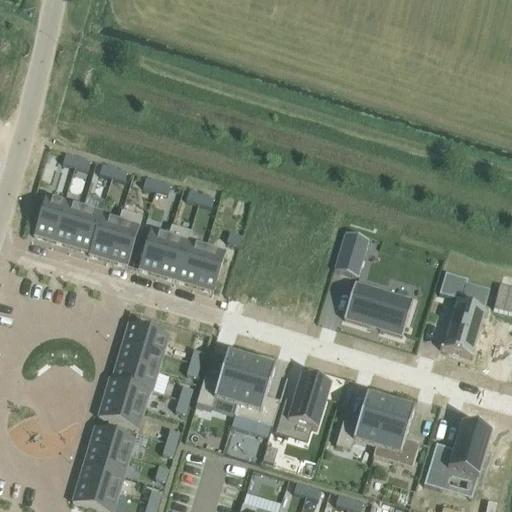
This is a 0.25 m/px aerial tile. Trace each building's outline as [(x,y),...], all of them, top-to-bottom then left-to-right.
[(65,158),(62,167),(74,171),(77,162),(65,158)] [(77,162),(74,171),(87,175),(90,165),(77,162)] [(102,169),(99,179),(111,182),(114,173),(102,169)] [(114,173),(111,182),(124,186),(127,176),(114,173)] [(145,182),(142,192),(155,195),(158,186),(145,182)] [(158,186),(155,195),(167,199),(170,190),(158,186)] [(188,195),(186,205),(198,208),(201,199),(188,195)] [(45,199),(33,239),(52,245),(64,204),(45,199)] [(201,199),(198,208),(211,212),(213,203),(201,199)] [(64,204),(52,245),(71,250),(83,210),(64,204)] [(83,210),(71,250),(89,256),(88,258),(101,216),(83,210)] [(101,216),(88,258),(107,264),(122,214),(121,214),(118,223),(101,218),(102,216),(101,216)] [(122,214),(107,264),(127,269),(141,220),(122,214)] [(150,233),(138,273),(157,279),(172,229),(171,229),(168,238),(150,233)] [(172,229),(157,279),(175,284),(190,235),(172,229)] [(190,235),(175,284),(194,290),(206,250),(188,244),(191,235),(190,235)] [(345,236),(334,274),(357,281),(368,244),(345,236)] [(229,237),(226,246),(239,250),(242,240),(229,237)] [(253,256),(242,291),(260,296),(259,297),(272,301),(272,300),(292,306),(300,279),(319,285),(328,252),(301,244),(293,269),(253,256)] [(206,250),(194,290),(213,295),(225,255),(206,250)] [(33,291),(36,280),(22,277),(19,288),(33,291)] [(445,277),(439,298),(458,304),(457,306),(456,305),(442,351),(440,351),(440,352),(472,362),(473,360),(471,360),(485,314),(479,313),(485,295),(465,289),(467,283),(445,277)] [(344,322),(402,339),(413,304),(354,287),(344,322)] [(511,291),(499,289),(493,312),(511,316),(511,291)] [(128,327),(122,346),(163,358),(168,339),(128,327)] [(59,339),(54,358),(79,364),(84,345),(59,339)] [(122,346),(117,365),(157,377),(163,358),(122,346)] [(193,354),(190,366),(199,369),(203,357),(193,354)] [(203,382),(196,407),(211,412),(214,403),(237,409),(250,364),(227,356),(217,387),(203,382)] [(52,360),(46,382),(74,389),(80,367),(52,360)] [(250,364),(237,409),(234,419),(272,430),(279,405),(265,401),(274,371),(250,364)] [(109,382),(152,395),(157,377),(117,365),(112,382),(109,382)] [(190,366),(186,379),(195,382),(199,369),(190,366)] [(285,403),(274,437),(287,441),(292,426),(311,432),(316,434),(329,391),(330,388),(329,387),(302,379),(301,379),(300,382),(293,406),(285,403)] [(109,382),(103,401),(144,413),(149,395),(151,396),(152,395),(109,382)] [(182,391),(179,403),(188,406),(192,394),(182,391)] [(343,424),(335,449),(351,454),(354,445),(375,451),(372,460),(373,461),(390,406),(366,398),(356,428),(343,424)] [(103,401),(98,420),(138,433),(144,413),(103,401)] [(179,403),(175,416),(184,419),(188,406),(179,403)] [(414,413),(390,406),(373,461),(411,472),(419,447),(405,443),(414,413)] [(435,448),(423,489),(441,494),(448,473),(477,482),(491,436),(460,427),(452,453),(435,448)] [(95,430),(89,450),(129,462),(135,443),(95,430)] [(169,434),(166,446),(175,449),(179,437),(169,434)] [(166,446),(162,459),(171,462),(175,449),(166,446)] [(89,450),(83,468),(123,480),(129,462),(89,450)] [(83,468),(78,487),(118,499),(123,480),(83,468)] [(158,471),(154,483),(164,486),(168,474),(158,471)] [(78,487),(72,506),(91,511),(113,511),(118,499),(78,487)] [(296,488),(293,497),(306,501),(308,491),(296,488)] [(308,491),(306,501),(318,505),(321,495),(308,491)] [(151,495),(147,508),(157,510),(161,498),(151,495)] [(338,500),(335,510),(342,511),(347,511),(350,504),(338,500)]
